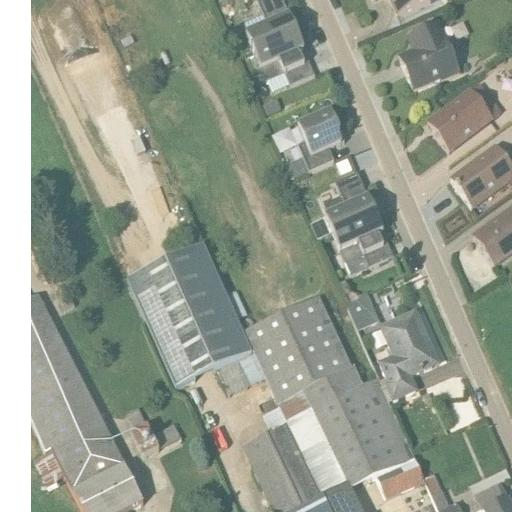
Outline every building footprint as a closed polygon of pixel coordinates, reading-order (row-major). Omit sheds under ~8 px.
[(265,86),(283,79),(289,91),(314,80),(279,0),(268,0),(254,6),(264,31),(245,39),(265,86)] [(370,0),(373,6),(384,2),(386,7),(388,6),(395,22),(444,0),(370,0)] [(459,80),(438,29),(405,42),(404,43),(410,55),(397,61),(412,97),(438,86),(440,88),(459,80)] [(500,119),(479,90),(470,96),(469,95),(425,128),(448,159),(492,127),(491,125),(500,119)] [(308,176),(332,166),(327,154),(343,147),(340,141),(338,142),(336,139),(338,137),(330,117),(297,131),(304,147),(297,151),(302,162),(284,170),(290,184),(308,176)] [(448,184),(471,216),(511,186),(511,175),(495,151),(448,184)] [(393,262),(356,178),(334,188),(344,211),(323,221),(350,281),(393,262)] [(511,214),(473,243),(493,271),(511,257),(511,214)] [(225,298),(203,248),(125,283),(175,394),(252,357),(243,337),(237,323),(225,298)] [(0,314),(20,306),(0,260),(0,314)] [(245,319),(234,295),(225,298),(237,323),(245,319)] [(378,326),(366,299),(345,310),(356,336),(378,326)] [(71,497),(123,470),(37,301),(20,306),(0,314),(0,358),(42,458),(44,460),(50,457),(63,482),(71,497)] [(385,505),(423,488),(422,484),(377,383),(361,390),(353,372),(351,373),(319,303),(306,308),(243,337),(326,511),(359,511),(351,495),(374,484),(385,505)] [(437,369),(414,318),(378,334),(390,362),(376,368),(385,388),(382,390),(391,409),(417,398),(410,381),(437,369)] [(264,385),(252,357),(216,375),(228,401),(264,385)] [(129,440),(142,464),(180,444),(173,429),(151,440),(137,414),(126,420),(135,437),(129,440)] [(326,511),(286,429),(241,453),(267,511),(326,511)] [(136,511),(143,509),(123,470),(71,497),(78,511),(136,511)] [(505,475),(469,492),(477,511),(509,511),(506,504),(505,504),(498,489),(509,484),(505,475)] [(422,484),(434,511),(458,511),(457,508),(448,510),(441,496),(433,479),(422,484)]
